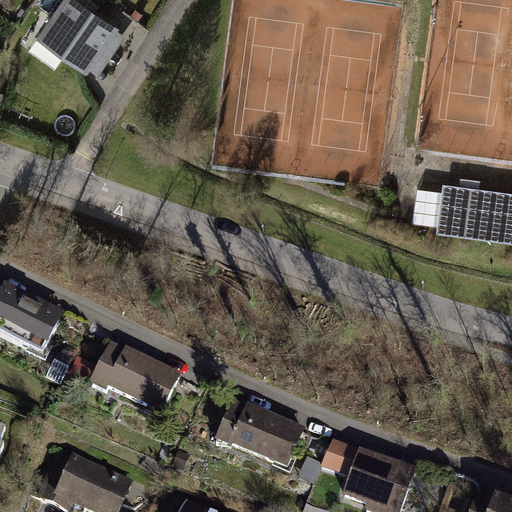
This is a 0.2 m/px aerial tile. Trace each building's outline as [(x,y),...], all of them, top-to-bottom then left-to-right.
[(41,34),(86,65),(113,27),(73,0),(67,0),(55,18),(53,17),(41,34)] [(511,197),(418,185),(413,221),(510,234),(509,241),(511,241),(511,197)] [(67,327),(0,294),(0,345),(47,368),(67,327)] [(191,381),(116,348),(96,393),(171,426),(191,381)] [(315,436),(240,406),(224,446),(298,477),(315,436)] [(0,462),(10,438),(0,433),(0,462)] [(410,511),(424,475),(366,453),(349,499),(384,511),(410,511)] [(125,511),(135,488),(61,456),(43,498),(74,511),(125,511)] [(511,511),(511,505),(485,497),(479,511),(511,511)]
